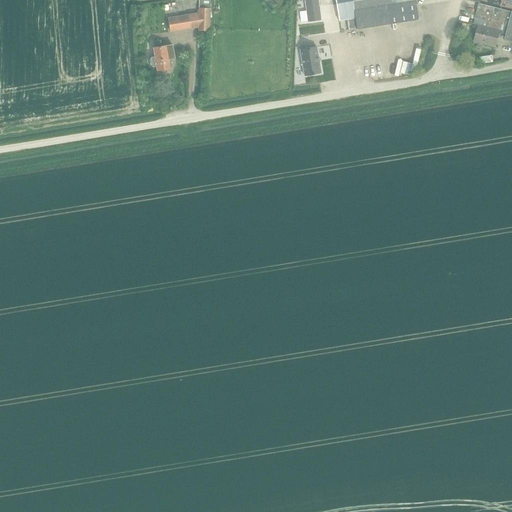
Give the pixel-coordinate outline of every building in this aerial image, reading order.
[(209,31),(210,0),(198,0),(199,13),(168,18),(170,31),(198,27),(198,30),(209,31)] [(317,0),(304,0),(308,21),(320,20),(317,0)] [(335,0),(338,19),(338,20),(346,19),(348,31),(356,29),(418,20),(416,6),(415,0),(335,0)] [(511,0),(501,0),(500,5),(511,8),(511,0)] [(507,26),(504,39),(511,41),(511,11),(478,3),(474,18),(507,26)] [(497,37),(504,39),(507,26),(474,18),(473,24),(477,25),(473,41),(495,47),(497,37)] [(168,59),(174,58),(172,45),(160,47),(160,43),(159,40),(154,41),(155,44),(154,44),(155,48),(154,48),(155,57),(151,58),(153,66),(156,65),(157,70),(170,68),(168,59)] [(398,64),(417,69),(423,42),(418,41),(414,57),(400,53),(398,64)] [(301,49),(300,49),(304,75),(315,74),(320,73),(316,47),(314,47),(302,49),(301,49)] [(491,55),(479,57),(480,64),(491,62),(492,62),(492,61),(491,55)]
